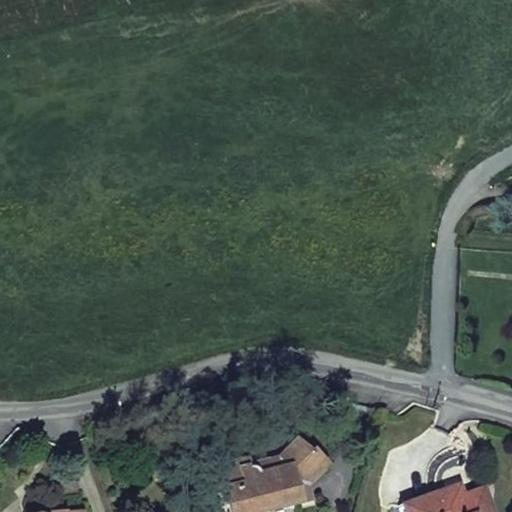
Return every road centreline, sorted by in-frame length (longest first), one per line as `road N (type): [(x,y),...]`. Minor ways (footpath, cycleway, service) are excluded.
road 1 (residential): [(0,408),(115,393),(281,355),(432,391)]
road 2 (residential): [(511,155),(457,200),(445,237),(432,391)]
